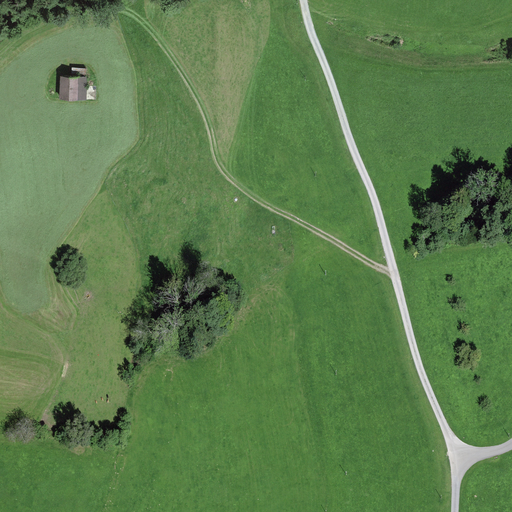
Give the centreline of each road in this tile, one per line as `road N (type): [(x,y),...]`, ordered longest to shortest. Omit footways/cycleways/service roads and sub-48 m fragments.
road 1 (track): [(303,0),(382,227),(411,344),(456,457),(455,511)]
road 2 (track): [(156,36),(202,112),(228,181),(394,275)]
